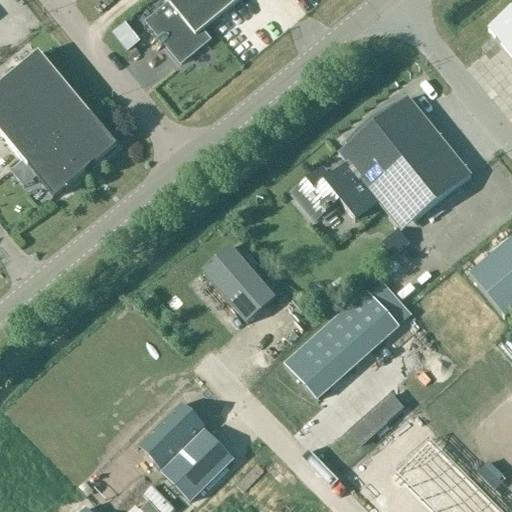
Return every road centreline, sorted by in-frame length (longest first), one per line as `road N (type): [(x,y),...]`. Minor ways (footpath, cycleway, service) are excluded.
road 1 (unclassified): [(186,163),(386,0)]
road 2 (unclassified): [(0,315),(186,163)]
road 3 (unclassified): [(186,163),(53,0)]
road 4 (unclassified): [(206,367),(347,511)]
road 5 (unclassified): [(511,144),(391,0)]
